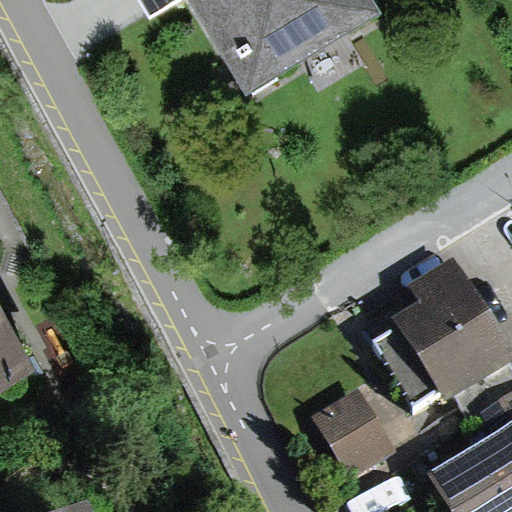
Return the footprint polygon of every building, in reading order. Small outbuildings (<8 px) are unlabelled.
[(139,0),(150,16),(175,0),(187,0),(241,88),(379,4),(376,0),(139,0)] [(511,367),(511,365),(452,258),(390,293),(450,401),(511,367)] [(0,379),(30,364),(0,308),(0,379)] [(353,396),(312,421),(348,480),(389,455),(353,396)] [(511,511),(511,440),(433,485),(448,511),(511,511)]
